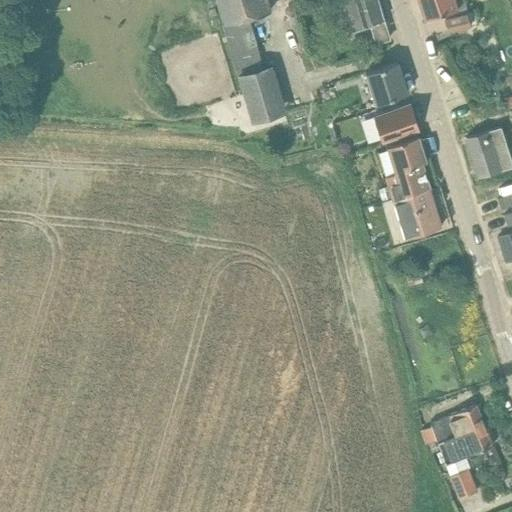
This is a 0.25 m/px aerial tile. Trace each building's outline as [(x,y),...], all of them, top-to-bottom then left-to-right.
[(266,0),(215,0),(252,122),(277,114),(264,70),(248,19),(270,12),(266,0)] [(370,23),(376,42),(390,38),(378,0),(343,0),(351,28),(370,23)] [(417,0),(424,19),(464,6),(461,0),(417,0)] [(469,24),(465,13),(444,20),(448,31),(469,24)] [(397,61),(378,67),(366,71),(376,102),(407,92),(397,61)] [(411,103),(392,109),(373,116),(382,141),(400,135),(419,129),(411,103)] [(466,137),(479,176),(511,165),(511,161),(501,126),(466,137)] [(385,176),(392,200),(429,187),(422,163),(426,161),(418,136),(385,146),(393,173),(385,176)] [(498,188),(511,184),(511,175),(511,173),(495,177),(498,188)] [(441,226),(429,188),(392,200),(383,203),(395,240),(441,226)] [(511,193),(496,200),(500,209),(511,204),(511,193)] [(511,211),(503,215),(506,226),(511,224),(511,211)] [(511,232),(498,237),(506,262),(511,259),(511,232)] [(418,268),(406,272),(403,272),(408,286),(422,282),(418,268)] [(420,329),(425,338),(433,333),(428,324),(420,329)] [(429,423),(438,444),(484,426),(484,425),(485,424),(477,404),(429,423)] [(484,426),(438,444),(445,463),(492,444),(484,426)] [(448,476),(457,498),(477,491),(468,468),(448,476)]
